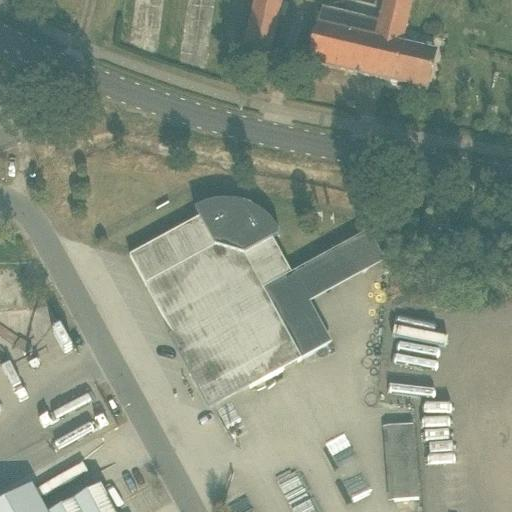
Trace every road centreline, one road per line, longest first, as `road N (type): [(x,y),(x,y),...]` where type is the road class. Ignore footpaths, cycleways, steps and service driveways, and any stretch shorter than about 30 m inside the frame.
road 1 (secondary): [(511,175),(163,108),(5,41)]
road 2 (unclassified): [(0,198),(25,217),(193,511)]
